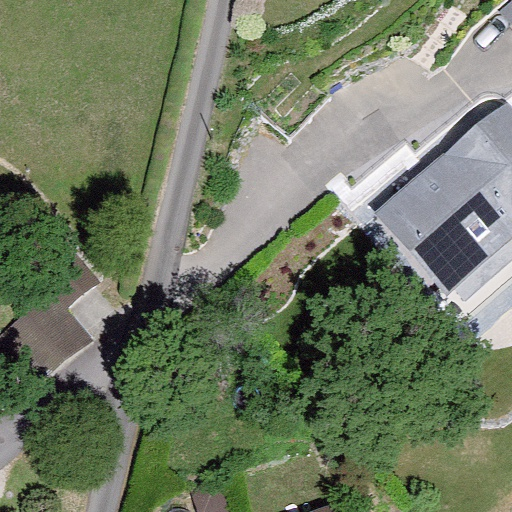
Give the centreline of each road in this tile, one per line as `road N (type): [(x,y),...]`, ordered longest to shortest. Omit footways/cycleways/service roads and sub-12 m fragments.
road 1 (residential): [(227,0),(143,335)]
road 2 (residential): [(143,335),(0,453)]
road 3 (residential): [(143,335),(102,511)]
